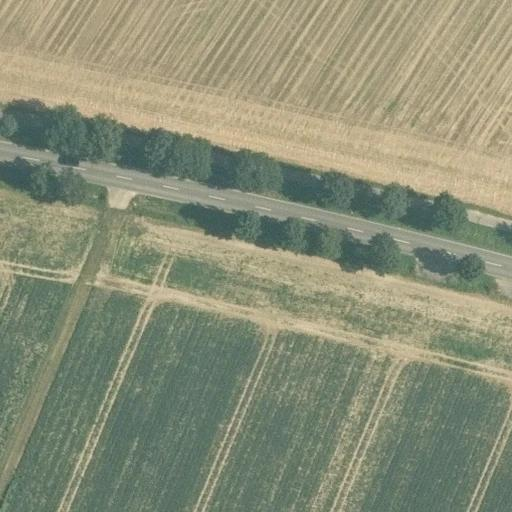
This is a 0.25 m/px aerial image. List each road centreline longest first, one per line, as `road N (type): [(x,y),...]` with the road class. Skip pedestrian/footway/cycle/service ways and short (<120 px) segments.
road 1 (tertiary): [(0,153),(511,272)]
road 2 (track): [(511,231),(0,116)]
road 3 (track): [(0,488),(120,178)]
